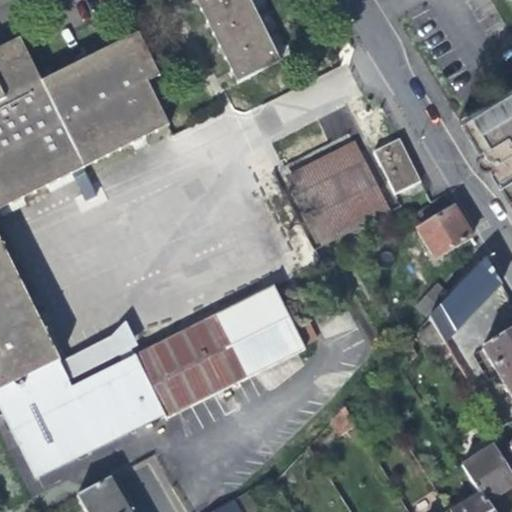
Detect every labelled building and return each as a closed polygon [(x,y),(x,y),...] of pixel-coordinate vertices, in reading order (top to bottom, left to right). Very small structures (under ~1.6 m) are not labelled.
[(246,0),(193,0),(198,10),(235,82),(277,61),(246,0)] [(0,388),(56,359),(0,249),(0,207),(165,123),(147,79),(156,74),(135,31),(37,82),(17,39),(0,47),(0,388)] [(467,136),(473,132),(511,108),(511,85),(466,114),(456,119),(467,136)] [(511,108),(473,132),(485,152),(503,180),(496,184),(506,201),(511,197),(511,108)] [(350,140),(280,170),(312,242),(381,210),(350,140)] [(398,141),(371,152),(389,195),(416,184),(398,141)] [(436,261),(472,239),(458,218),(444,195),(410,217),(436,261)] [(484,260),(447,298),(467,319),(500,286),(493,274),(484,260)] [(416,306),(425,316),(447,294),(437,284),(416,306)] [(56,359),(0,388),(0,413),(30,477),(166,412),(168,418),(307,349),(277,286),(213,318),(136,356),(133,357),(128,347),(117,352),(120,359),(68,384),(65,377),(56,359)] [(443,343),(467,319),(447,298),(427,318),(443,343)] [(448,352),(443,343),(427,318),(415,330),(433,360),(448,352)] [(130,325),(56,359),(65,377),(117,352),(128,347),(138,342),(130,325)] [(511,443),(507,449),(511,456),(511,331),(480,351),(511,402),(511,443)] [(393,353),(395,357),(399,364),(416,353),(407,338),(393,353)] [(495,429),(505,423),(480,382),(470,388),(495,429)] [(344,409),(331,422),(338,435),(354,425),(344,409)] [(463,465),(481,494),(487,503),(507,490),(511,487),(511,456),(507,449),(502,441),(463,465)] [(76,500),(83,511),(130,511),(111,479),(76,500)] [(481,494),(453,511),(492,511),(487,503),(481,494)] [(238,511),(230,498),(208,511),(238,511)]
